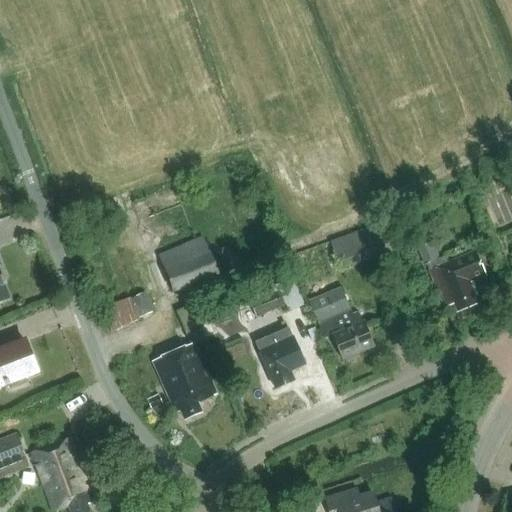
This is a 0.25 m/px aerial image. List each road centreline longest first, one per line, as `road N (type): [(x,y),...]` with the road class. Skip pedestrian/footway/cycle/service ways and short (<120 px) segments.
road 1 (unclassified): [(212,501),(162,459),(106,388),(0,99)]
road 2 (unclassified): [(212,501),(251,456),(319,421),(471,356),(511,354)]
road 3 (tertiary): [(466,511),(511,399)]
